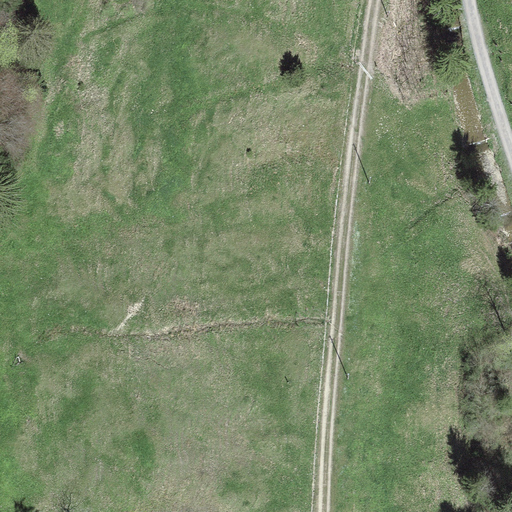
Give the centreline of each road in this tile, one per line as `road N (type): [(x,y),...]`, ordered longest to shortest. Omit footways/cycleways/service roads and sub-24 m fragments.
road 1 (track): [(374,0),(329,511)]
road 2 (track): [(462,0),(511,165)]
